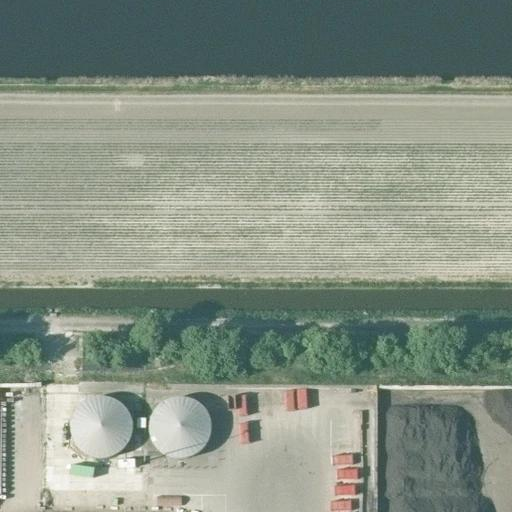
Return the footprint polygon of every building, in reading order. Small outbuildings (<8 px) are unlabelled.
[(281,399),(302,400),(303,385),(281,384),(281,399)] [(78,450),(87,458),(97,460),(107,460),(117,456),(125,450),(130,441),(132,431),(131,421),(126,412),(119,405),(110,400),(100,399),(90,401),(80,407),(73,416),(70,428),(72,440),(78,450)] [(169,460),(180,462),(191,460),(201,454),(208,445),(211,434),(211,423),(207,413),(199,405),(190,400),(179,399),(168,401),(159,407),(152,415),(149,425),(149,436),(153,446),(160,454),(169,460)] [(361,453),(362,432),(340,432),(340,453),(361,453)] [(357,481),(358,471),(334,470),(334,480),(357,481)] [(163,511),(164,494),(148,494),(147,511),(163,511)]
